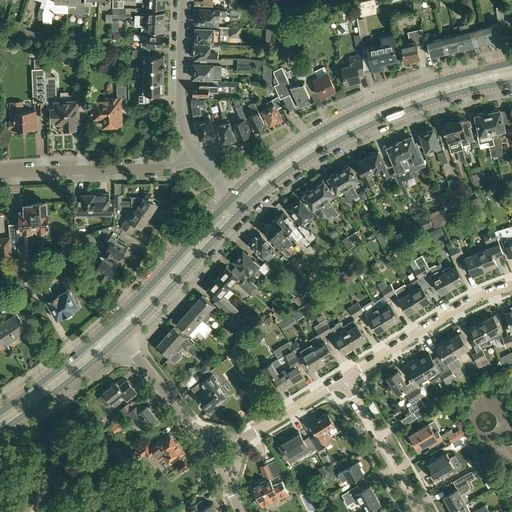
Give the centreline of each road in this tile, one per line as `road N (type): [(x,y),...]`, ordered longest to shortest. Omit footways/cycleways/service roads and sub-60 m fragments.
road 1 (primary): [(511,62),(370,105),(277,158),(235,194)]
road 2 (primary): [(246,206),(298,164),(370,124),(511,81)]
road 3 (residential): [(235,194),(198,157),(183,126),(183,0)]
road 4 (residential): [(344,381),(511,285)]
road 5 (primary): [(121,337),(246,206)]
road 6 (primary): [(235,194),(110,324)]
road 7 (residential): [(0,173),(164,166)]
road 8 (primary): [(0,432),(121,337)]
road 9 (residential): [(419,511),(344,381)]
road 10 (primary): [(110,324),(0,412)]
road 11 (unclassified): [(199,435),(121,337)]
road 12 (residential): [(240,441),(344,381)]
